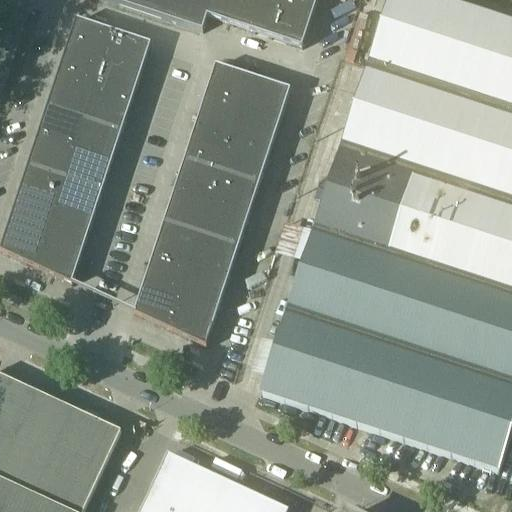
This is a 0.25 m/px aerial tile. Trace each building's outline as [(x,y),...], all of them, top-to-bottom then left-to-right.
[(214,0),(95,0),(203,35),(208,20),(214,0)] [(214,0),(208,20),(239,31),(249,0),(214,0)] [(249,0),(239,31),(270,41),(283,0),(249,0)] [(511,27),(428,0),(391,0),(261,399),(262,399),(498,476),(499,477),(499,476),(511,436),(511,27)] [(319,4),(317,3),(306,0),(283,0),(270,41),(303,52),(319,4)] [(104,66),(114,36),(77,24),(57,83),(95,95),(104,66)] [(152,48),(114,36),(104,66),(142,78),(152,48)] [(142,78),(104,66),(95,95),(132,108),(142,78)] [(216,70),(206,102),(243,114),(253,82),(216,70)] [(280,126),(291,94),(253,82),(243,114),(280,126)] [(48,112),(85,125),(95,95),(57,83),(48,112)] [(85,125),(123,137),(132,108),(95,95),(85,125)] [(243,114),(206,102),(195,133),(233,145),(243,114)] [(85,125),(48,112),(38,142),(75,154),(85,125)] [(260,189),(270,157),(280,126),(243,114),(233,145),(222,177),(260,189)] [(123,137),(85,125),(75,154),(113,166),(123,137)] [(195,133),(185,164),(222,177),(233,145),(195,133)] [(66,183),(75,154),(38,142),(28,171),(66,183)] [(113,166),(75,154),(66,183),(103,195),(113,166)] [(222,177),(185,164),(175,196),(212,208),(222,177)] [(28,171),(1,255),(37,272),(47,242),(56,212),(66,183),(28,171)] [(260,189),(222,177),(212,208),(250,220),(260,189)] [(103,195),(66,183),(56,212),(94,225),(103,195)] [(175,196),(164,227),(154,258),(191,271),(202,239),(212,208),(175,196)] [(250,220),(212,208),(202,239),(239,251),(250,220)] [(94,225),(56,212),(47,242),(84,254),(94,225)] [(239,251),(202,239),(191,271),(229,283),(239,251)] [(84,254),(47,242),(37,272),(73,289),(84,254)] [(154,258),(144,290),(181,302),(191,271),(154,258)] [(229,283),(191,271),(181,302),(219,314),(229,283)] [(181,302),(144,290),(135,318),(170,335),(181,302)] [(219,314),(181,302),(170,335),(207,352),(219,314)] [(0,511),(87,511),(122,437),(100,426),(103,419),(88,412),(85,420),(0,379),(0,511)] [(286,511),(168,458),(143,511),(286,511)]
